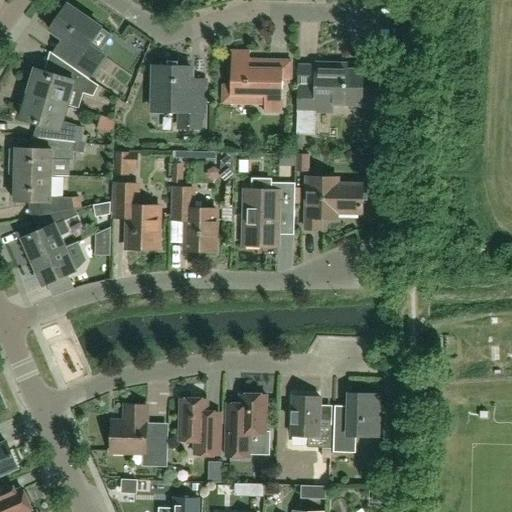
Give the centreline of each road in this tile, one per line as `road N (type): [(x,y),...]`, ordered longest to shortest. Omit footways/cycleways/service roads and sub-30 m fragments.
road 1 (track): [(420,0),(410,511)]
road 2 (residential): [(8,329),(80,297),(133,286),(356,282)]
road 3 (residential): [(43,410),(112,381),(219,363),(361,369)]
road 4 (residential): [(370,48),(370,14),(251,11),(171,35),(113,0)]
